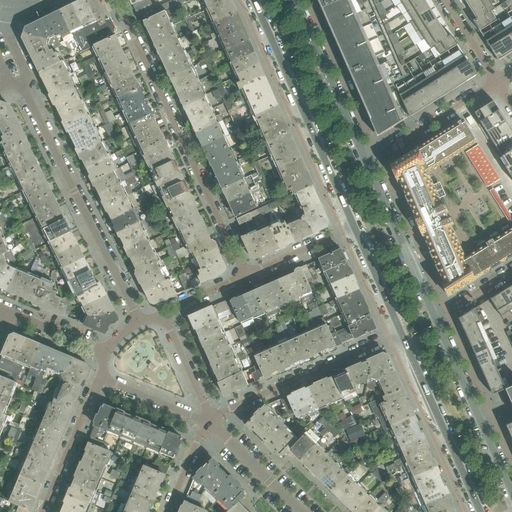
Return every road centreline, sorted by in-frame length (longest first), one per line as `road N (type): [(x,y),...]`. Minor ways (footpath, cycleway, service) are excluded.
road 1 (residential): [(242,277),(115,0)]
road 2 (residential): [(136,321),(20,84)]
road 3 (tertiary): [(254,0),(353,230)]
road 4 (residential): [(210,420),(401,333)]
road 5 (tertiary): [(401,333),(479,511)]
road 6 (tertiary): [(365,163),(294,0)]
road 7 (tertiary): [(433,316),(365,163)]
road 8 (residential): [(496,82),(365,163)]
road 9 (residential): [(96,376),(40,511)]
road 10 (residential): [(301,511),(210,420)]
road 11 (residential): [(96,376),(210,420)]
road 12 (residential): [(353,230),(242,277)]
